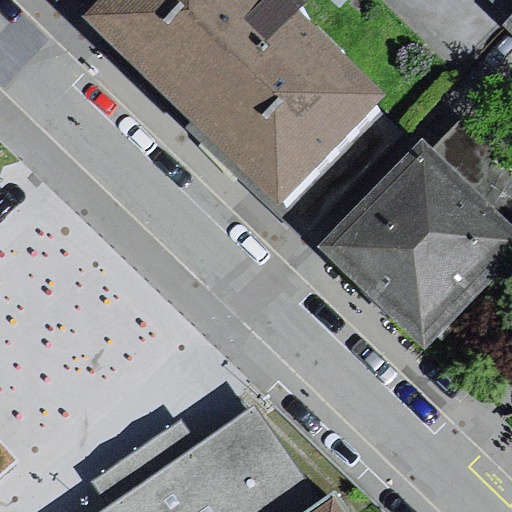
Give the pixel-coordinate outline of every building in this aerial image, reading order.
[(291,0),(129,0),(98,33),(292,217),(400,103),(291,0)] [(511,0),(492,0),(511,19),(511,0)] [(511,223),(421,136),(317,244),(423,346),(511,253),(511,223)] [(299,511),(321,497),(255,402),(197,441),(181,418),(90,480),(107,505),(95,511),(299,511)] [(0,433),(0,461),(13,449),(0,433)] [(299,511),(352,511),(336,487),(321,497),(299,511)]
